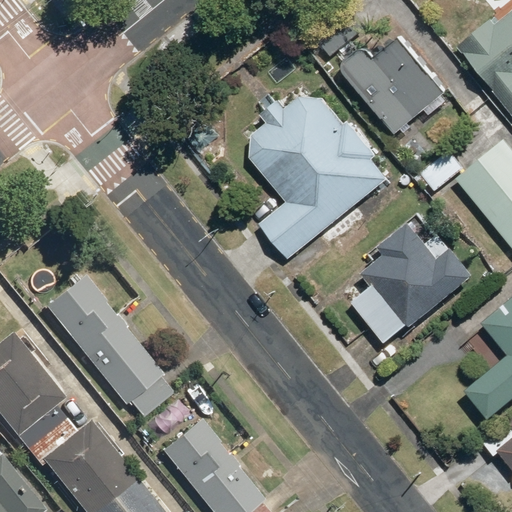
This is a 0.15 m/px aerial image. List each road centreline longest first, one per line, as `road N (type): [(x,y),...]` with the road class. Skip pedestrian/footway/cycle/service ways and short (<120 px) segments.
road 1 (residential): [(408,511),(53,87)]
road 2 (tertiary): [(53,87),(161,0)]
